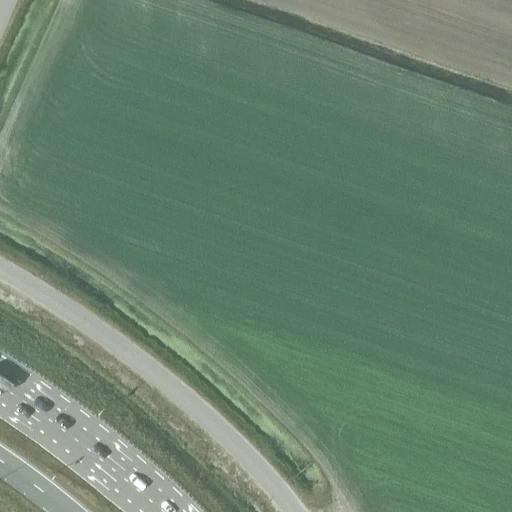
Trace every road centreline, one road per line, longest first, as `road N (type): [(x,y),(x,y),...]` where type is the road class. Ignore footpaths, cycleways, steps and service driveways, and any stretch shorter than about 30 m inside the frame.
road 1 (unclassified): [(0,269),(183,396),(293,511)]
road 2 (primary): [(163,511),(0,384)]
